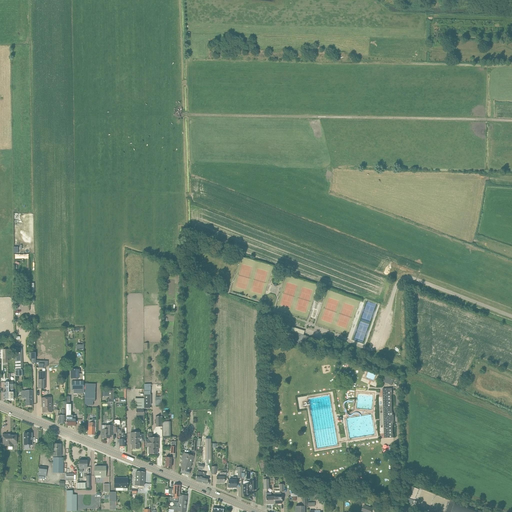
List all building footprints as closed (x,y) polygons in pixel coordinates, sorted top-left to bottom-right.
[(304,344),(305,341),(306,336),(303,335),(303,336),(294,333),(294,332),(291,331),(289,336),(288,339),(304,344)] [(20,350),(15,351),(16,388),(24,388),(23,384),(22,384),(22,369),(21,369),(21,358),(20,358),(20,350)] [(385,374),(381,382),(394,387),(397,379),(385,374)] [(83,381),(72,381),(72,390),(84,390),(83,381)] [(85,388),(85,402),(85,406),(92,406),(92,402),(95,402),(95,389),(85,388)] [(391,388),(382,388),(383,438),(393,438),(391,388)] [(21,391),(21,394),(22,399),(26,399),(26,406),(32,406),(32,390),(21,391)] [(51,398),(41,398),(41,403),(42,403),(42,408),(42,413),(52,412),(52,407),(52,406),(51,398)] [(67,405),(66,411),(66,416),(67,416),(67,425),(75,426),(75,421),(75,416),(70,416),(71,405),(67,405)] [(102,430),(102,433),(102,438),(108,438),(108,435),(113,435),(113,426),(106,426),(106,425),(101,425),(101,430),(102,430)] [(24,433),(24,445),(32,445),(32,441),(32,433),(28,433),(28,432),(24,432),(24,433)] [(143,442),(143,437),(143,434),(139,434),(139,432),(130,433),(130,440),(131,440),(132,449),(139,449),(139,442),(143,442)] [(16,444),(16,440),(16,435),(8,435),(8,434),(3,434),(3,444),(5,444),(5,446),(12,446),(12,444),(16,444)] [(158,450),(158,445),(158,438),(148,438),(148,439),(145,439),(145,447),(149,447),(149,454),(157,454),(157,450),(158,450)] [(171,441),(171,446),(170,446),(170,453),(170,458),(166,458),(165,466),(172,467),(173,454),(175,454),(176,447),(176,441),(171,441)] [(61,456),(61,451),(59,451),(59,444),(52,444),(52,456),(61,456)] [(185,460),(181,473),(189,475),(190,470),(192,462),(194,456),(191,455),(184,452),(183,455),(182,460),(185,460)] [(63,473),(64,458),(53,457),(53,473),(63,473)] [(39,467),(38,476),(46,477),(47,467),(39,467)] [(105,477),(105,472),(105,467),(95,467),(95,475),(101,475),(101,477),(105,477)] [(197,471),(195,480),(195,481),(207,484),(208,479),(208,478),(205,477),(206,473),(197,471)] [(136,477),(135,486),(144,486),(144,477),(144,472),(136,472),(136,477)] [(226,473),(224,473),(219,473),(220,477),(216,477),(216,483),(217,483),(218,484),(220,484),(220,483),(224,483),(224,477),(226,477),(226,473)] [(114,478),(114,483),(114,487),(127,487),(127,479),(120,479),(120,478),(114,478)] [(243,483),(243,485),(243,489),(243,494),(251,494),(251,489),(256,490),(256,481),(249,481),(249,485),(248,485),(248,483),(247,482),(247,481),(245,481),(244,482),(243,483)] [(179,494),(180,486),(174,485),(173,489),(169,489),(169,491),(169,494),(173,494),(173,498),(175,498),(175,501),(178,501),(178,498),(178,494),(179,494)] [(410,498),(414,487),(410,486),(406,496),(410,498)] [(274,504),(274,497),(271,497),(271,493),(266,493),(266,497),(266,504),(274,504)] [(76,511),(76,494),(67,494),(67,511),(76,511)] [(174,511),(179,511),(184,511),(185,508),(186,501),(187,496),(180,495),(179,500),(178,507),(176,507),(177,502),(171,502),(171,506),(174,507),(174,511)] [(445,511),(479,511),(450,500),(450,501),(445,511)]
